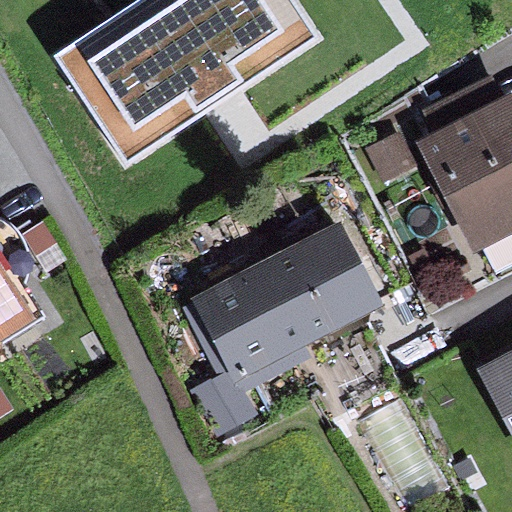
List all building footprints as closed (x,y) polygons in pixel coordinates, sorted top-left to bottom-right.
[(511,86),(425,123),(475,244),(511,228),(511,86)] [(402,140),(369,154),(383,186),(415,172),(402,140)] [(348,213),(195,284),(241,381),(394,309),(348,213)] [(0,229),(0,349),(53,317),(0,229)] [(511,359),(491,370),(511,410),(511,359)]
